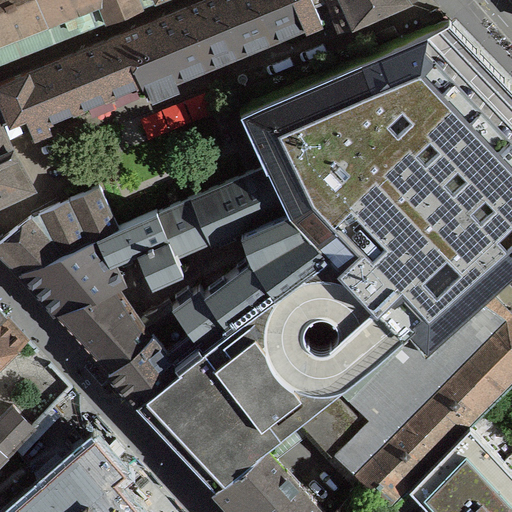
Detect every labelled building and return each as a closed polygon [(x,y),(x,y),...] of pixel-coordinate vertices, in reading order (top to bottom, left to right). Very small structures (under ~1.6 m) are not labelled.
[(329,0),(341,28),(407,0),(211,0),(5,84),(6,87),(0,89),(0,199),(29,187),(0,129),(0,123),(18,116),(29,129),(31,128),(35,134),(49,128),(48,126),(80,112),(143,86),(144,89),(160,86),(161,78),(176,80),(177,71),(192,73),(193,64),(208,66),(209,58),(224,60),(225,51),(240,53),(241,45),(256,47),(257,38),(272,40),(273,32),(288,34),(289,25),(304,27),(305,19),(302,11),(327,0),(329,0)] [(0,0),(0,56),(142,0),(0,0)] [(449,17),(241,105),(267,162),(290,207),(330,249),(179,363),(136,397),(215,481),(263,441),(302,411),(412,326),(426,345),(492,286),(511,269),(511,87),(504,79),(507,76),(505,74),(502,76),(477,50),(479,48),(477,45),(476,45),(449,17)] [(290,207),(267,162),(158,209),(157,208),(118,224),(21,266),(56,310),(109,367),(153,330),(179,363),(330,249),(290,207)] [(118,224),(99,183),(31,213),(0,238),(0,245),(21,266),(118,224)] [(493,288),(492,286),(426,345),(412,326),(302,411),(390,504),(410,483),(482,410),(511,379),(511,311),(490,291),(493,288)] [(5,312),(0,316),(0,361),(27,336),(5,312)] [(109,367),(136,397),(179,363),(153,330),(109,367)] [(52,362),(14,401),(34,422),(72,384),(52,362)] [(0,455),(5,451),(6,452),(33,424),(13,404),(0,416),(0,455)] [(511,511),(511,438),(482,410),(410,483),(437,511),(511,511)] [(95,433),(1,511),(145,511),(139,505),(114,476),(125,467),(95,433)] [(328,511),(263,441),(215,481),(243,511),(328,511)] [(402,511),(419,494),(412,487),(388,511),(402,511)]
